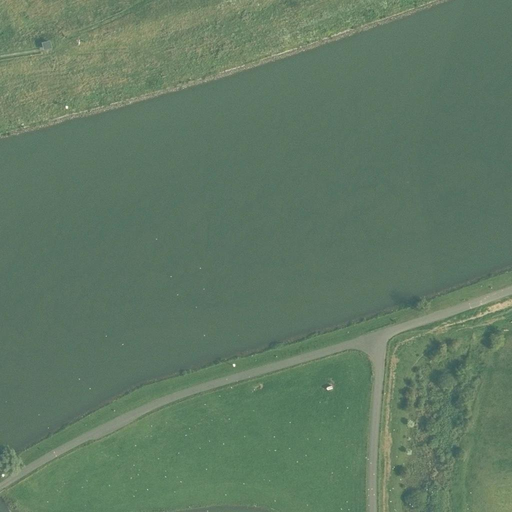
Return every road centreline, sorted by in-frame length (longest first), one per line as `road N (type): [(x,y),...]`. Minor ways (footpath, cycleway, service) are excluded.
road 1 (unclassified): [(372,337),(118,418),(0,487)]
road 2 (unclassified): [(372,337),(379,362),(372,511)]
road 3 (unclassified): [(511,289),(372,337)]
